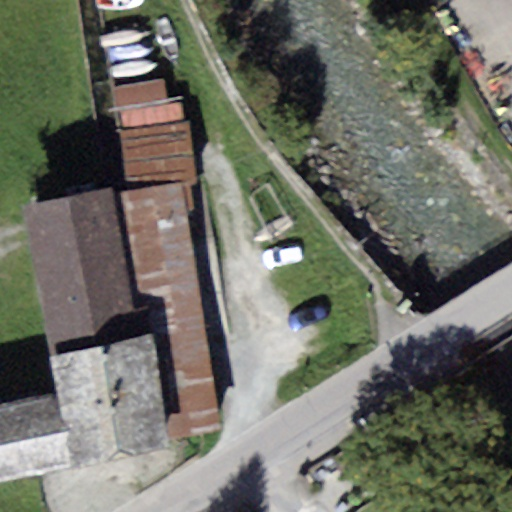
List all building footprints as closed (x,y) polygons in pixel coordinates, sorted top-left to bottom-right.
[(189,123),(123,133),(131,195),(184,187),(193,185),(189,123)] [(131,195),(114,198),(136,311),(147,309),(153,340),(174,440),(225,432),(184,187),(131,195)] [(25,208),(54,359),(153,340),(147,309),(136,311),(114,198),(113,191),(25,208)] [(153,340),(54,359),(61,396),(76,468),(77,473),(177,452),(174,440),(153,340)] [(0,485),(76,468),(61,396),(0,408),(0,485)]
